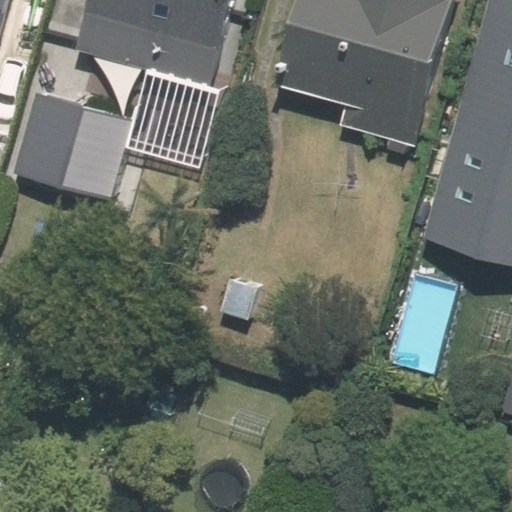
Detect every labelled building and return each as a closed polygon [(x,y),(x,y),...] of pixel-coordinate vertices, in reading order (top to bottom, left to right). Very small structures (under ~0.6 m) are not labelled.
[(0,0),(0,56),(15,0),(0,0)] [(87,0),(74,48),(213,86),(236,0),(87,0)] [(300,0),(278,84),(347,103),(341,125),(415,146),(421,123),(426,125),(460,0),(300,0)] [(511,0),(491,0),(426,240),(511,263),(511,0)] [(132,119),(35,93),(13,173),(110,200),(132,119)] [(262,289),(230,280),(221,313),(253,321),(262,289)] [(511,373),(502,412),(511,414),(511,373)]
